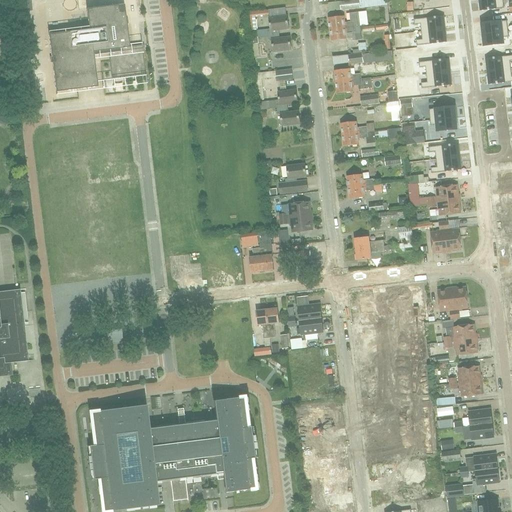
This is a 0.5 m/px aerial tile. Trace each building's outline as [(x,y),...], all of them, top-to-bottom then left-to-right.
[(33,11),(31,0),(23,0),(25,12),(33,11)] [(386,0),(356,0),(340,2),(341,10),(360,8),(368,7),(380,6),(381,12),(388,11),(386,0)] [(506,0),(482,0),(484,11),(508,8),(506,0)] [(138,46),(130,47),(125,11),(120,12),(119,6),(87,9),(90,30),(50,35),(57,92),(98,87),(93,56),(109,53),(112,78),(146,74),(143,49),(138,50),(138,46)] [(392,31),(402,31),(400,9),(391,10),(392,31)] [(350,14),(351,22),(345,23),(344,17),(329,19),(330,30),(360,26),(360,25),(367,24),(365,12),(350,14)] [(269,35),(277,34),(277,31),(289,29),(288,16),(270,18),(271,31),(268,31),(269,35)] [(420,19),(414,20),(415,24),(421,24),(422,32),(445,29),(444,16),(420,19)] [(259,19),(259,28),(268,28),(268,20),(259,19)] [(501,22),(482,24),(483,35),(508,32),(508,28),(502,29),(501,22)] [(332,41),(347,39),(346,33),(352,33),(353,41),(362,40),(360,26),(330,30),(332,41)] [(423,40),(416,40),(417,45),(423,45),(447,43),(445,29),(422,32),(423,40)] [(508,32),(483,35),(484,46),(503,44),(503,37),(509,37),(508,32)] [(277,34),(269,35),(269,40),(272,40),(274,52),(292,50),(290,37),(278,39),(277,34)] [(370,49),(366,49),(366,43),(358,44),(359,53),(370,52),(370,49)] [(362,54),(362,56),(350,57),(351,64),(364,62),(364,65),(371,64),(370,53),(362,54)] [(511,55),(485,59),(487,72),(511,69),(510,62),(511,61),(511,55)] [(398,76),(405,75),(403,58),(396,59),(398,76)] [(426,62),(419,63),(420,67),(426,67),(427,75),(451,73),(449,59),(426,62)] [(277,69),(287,66),(285,60),(275,63),(277,69)] [(361,80),(361,75),(351,76),(351,69),(335,71),(337,83),(361,80)] [(511,69),(487,72),(488,85),(511,82),(511,76),(511,77),(511,69)] [(277,73),(258,73),(259,99),(265,99),(264,79),(277,78),(277,73)] [(428,83),(421,83),(422,88),(428,87),(428,88),(452,85),(451,73),(427,75),(428,83)] [(361,80),(337,83),(338,94),(353,93),(353,86),(362,85),(362,87),(370,86),(369,79),(361,80)] [(266,111),(277,110),(286,109),(286,105),(298,104),(297,90),(278,92),(279,101),(264,103),(265,111),(263,111),(262,106),(258,107),(259,112),(260,112),(266,111)] [(398,102),(396,92),(387,93),(389,103),(398,102)] [(504,92),(488,93),(489,119),(505,118),(504,92)] [(361,106),(380,104),(378,95),(360,97),(361,106)] [(402,117),(407,116),(406,108),(412,108),(413,107),(412,100),(401,101),(401,109),(402,117)] [(398,102),(389,103),(386,103),(387,112),(399,111),(398,102)] [(436,116),(429,116),(430,121),(455,118),(454,107),(435,109),(436,116)] [(286,109),(277,110),(278,114),(281,114),(282,127),(301,125),(299,111),(287,113),(286,109)] [(455,118),(430,121),(430,125),(436,125),(437,132),(456,130),(455,118)] [(343,135),(368,133),(368,127),(358,128),(357,122),(342,124),(343,135)] [(406,146),(412,145),(417,144),(415,132),(415,127),(403,128),(405,146),(406,146)] [(496,157),(511,155),(506,128),(491,130),(496,157)] [(368,133),(343,135),(344,147),(360,145),(359,139),(369,137),(368,133)] [(435,147),(429,147),(429,152),(436,151),(437,160),(460,157),(459,144),(435,146),(435,147)] [(362,157),(376,156),(379,156),(379,150),(375,151),(375,149),(362,151),(362,157)] [(386,165),(402,164),(401,157),(386,158),(386,165)] [(437,167),(431,168),(432,173),(438,172),(438,173),(462,170),(460,157),(437,160),(437,167)] [(288,179),(286,180),(286,184),(280,185),(281,194),(299,192),(297,183),(295,183),(294,179),(307,178),(305,164),(287,166),(288,179)] [(511,168),(500,170),(501,183),(511,181),(511,168)] [(378,180),(374,180),(364,181),(363,175),(348,177),(349,188),(378,185),(378,184),(378,180)] [(410,185),(425,183),(424,179),(424,176),(409,177),(410,185)] [(511,181),(501,183),(503,196),(511,195),(511,181)] [(378,185),(349,188),(351,200),(366,198),(365,192),(376,190),(376,193),(382,192),(381,184),(378,184),(378,185)] [(421,206),(420,199),(419,185),(410,186),(411,207),(421,206)] [(457,186),(437,188),(438,194),(436,195),(437,202),(458,200),(457,186)] [(427,198),(428,208),(435,207),(434,197),(427,198)] [(460,214),(458,200),(437,202),(438,210),(440,210),(441,216),(460,214)] [(279,215),(280,220),(287,219),(289,219),(311,217),(310,212),(309,202),(288,205),(289,214),(283,215),(279,215)] [(383,202),(373,205),(375,211),(385,208),(383,202)] [(403,210),(403,211),(400,211),(399,211),(379,213),(380,219),(404,216),(404,218),(408,218),(407,214),(409,214),(408,209),(403,210)] [(311,217),(289,219),(290,227),(292,226),(293,233),(312,230),(311,217)] [(444,222),(447,251),(461,249),(459,230),(452,231),(452,229),(449,229),(448,221),(444,222)] [(447,251),(444,222),(439,222),(440,230),(437,231),(437,233),(431,233),(433,253),(447,251)] [(409,237),(409,226),(399,227),(399,237),(409,237)] [(270,231),(258,233),(260,248),(263,272),(274,271),(272,255),(268,256),(266,238),(271,237),(270,231)] [(243,235),(242,235),(243,241),(244,249),(259,248),(258,233),(253,233),(243,235)] [(356,250),(385,246),(384,241),(370,243),(370,237),(355,239),(356,250)] [(283,255),(293,254),(292,244),(282,245),(283,255)] [(387,246),(385,246),(356,250),(358,260),(372,259),(372,253),(381,252),(385,252),(385,251),(394,249),(394,245),(387,246)] [(254,257),(249,258),(251,273),(263,272),(260,248),(253,249),(254,257)] [(0,374),(3,374),(5,374),(8,373),(12,373),(11,373),(10,363),(27,361),(18,288),(0,290),(0,374)] [(466,288),(452,290),(456,319),(460,319),(459,311),(462,310),(462,308),(468,308),(466,288)] [(456,319),(452,290),(438,292),(440,311),(447,310),(447,312),(450,312),(451,320),(456,319)] [(386,294),(359,297),(361,312),(381,309),(380,300),(386,299),(386,294)] [(299,307),(301,321),(322,319),(321,305),(299,307)] [(274,324),(279,324),(278,309),(267,310),(270,339),(276,338),(274,324)] [(381,309),(361,312),(363,326),(389,323),(388,318),(382,319),(381,309)] [(270,339),(267,310),(256,312),(258,326),(263,325),(264,340),(270,339)] [(420,313),(420,320),(428,320),(427,312),(420,313)] [(397,337),(420,335),(420,323),(416,323),(415,315),(390,317),(391,326),(396,325),(397,337)] [(322,319),(301,321),(302,335),(324,333),(322,319)] [(453,337),(454,342),(475,339),(474,325),(454,327),(454,328),(454,327),(446,328),(447,337),(451,337),(453,337)] [(105,329),(108,344),(122,342),(121,327),(105,329)] [(386,340),(377,341),(377,334),(362,335),(363,350),(386,349),(386,340)] [(282,349),(289,348),(287,335),(280,336),(282,349)] [(477,353),(475,339),(454,342),(455,349),(457,349),(458,355),(477,353)] [(329,363),(327,352),(307,355),(309,366),(329,363)] [(436,364),(450,362),(449,356),(435,358),(436,364)] [(233,375),(233,363),(224,363),(224,375),(233,375)] [(479,367),(459,369),(460,375),(458,376),(459,383),(480,381),(479,367)] [(382,369),(379,369),(382,393),(395,392),(393,368),(382,369)] [(377,369),(366,371),(369,395),(382,393),(379,369),(377,369)] [(326,379),(317,380),(319,400),(334,399),(331,373),(326,373),(326,379)] [(307,375),(301,376),(304,402),(319,400),(317,380),(308,381),(307,375)] [(449,379),(450,389),(457,388),(456,379),(449,379)] [(482,395),(480,381),(459,383),(460,391),(462,391),(463,397),(482,395)] [(455,397),(436,399),(437,406),(455,405),(455,397)] [(103,511),(158,505),(155,482),(170,480),(173,502),(187,500),(187,501),(188,501),(185,478),(217,474),(218,478),(224,477),(226,492),(257,488),(254,459),(257,458),(253,427),(250,427),(246,398),(214,402),(216,418),(185,422),(183,412),(178,413),(179,422),(148,426),(145,406),(91,413),(95,446),(89,446),(93,480),(99,479),(103,511)] [(423,407),(408,409),(410,424),(430,422),(428,400),(422,401),(423,407)] [(469,412),(471,426),(492,424),(491,410),(469,412)] [(333,411),(314,413),(316,425),(335,422),(333,411)] [(396,432),(402,431),(402,414),(375,415),(375,425),(395,424),(396,432)] [(453,420),(437,422),(438,430),(454,428),(453,420)] [(430,422),(410,424),(412,439),(426,437),(427,443),(433,443),(430,422)] [(472,440),(494,438),(492,424),(471,426),(472,440)] [(398,433),(390,434),(390,427),(374,429),(376,442),(399,439),(398,433)] [(474,458),(476,472),(498,469),(496,455),(474,458)] [(403,459),(390,461),(393,485),(396,485),(406,483),(403,459)] [(390,461),(377,462),(380,486),(391,485),(393,485),(390,461)] [(457,463),(446,466),(448,474),(459,471),(457,463)] [(342,466),(327,468),(330,488),(339,487),(340,493),(345,493),(342,466)] [(327,468),(312,470),(315,496),(321,495),(320,489),(330,488),(327,468)] [(500,483),(498,469),(476,472),(478,486),(500,483)] [(462,485),(446,487),(448,497),(463,495),(462,485)] [(479,511),(500,511),(500,509),(499,509),(498,500),(478,502),(479,511)]
